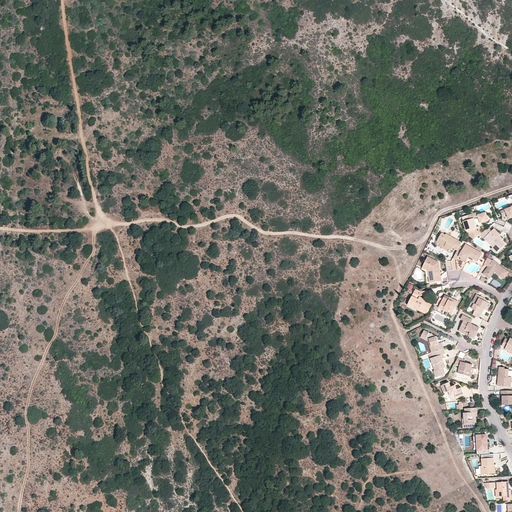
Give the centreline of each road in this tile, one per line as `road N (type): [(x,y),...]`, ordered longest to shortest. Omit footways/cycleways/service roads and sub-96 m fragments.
road 1 (track): [(110,225),(154,219),(188,226),(231,215),(271,233),(387,247),(421,241),(441,211),(511,185)]
road 2 (track): [(95,227),(94,250),(30,388),(18,511)]
road 3 (track): [(62,0),(92,190),(110,225)]
